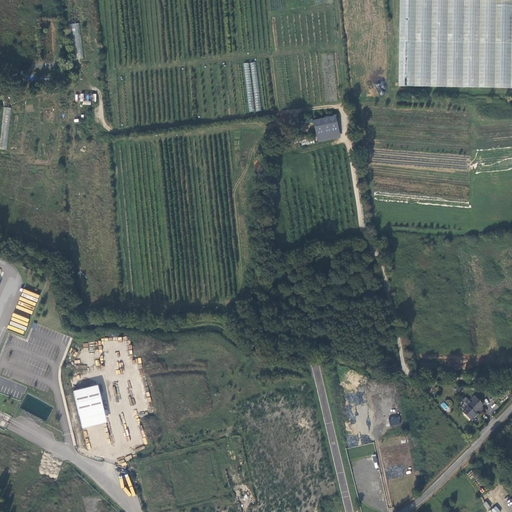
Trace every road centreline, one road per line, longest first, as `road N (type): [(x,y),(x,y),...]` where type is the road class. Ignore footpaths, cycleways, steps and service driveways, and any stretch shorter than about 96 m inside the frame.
road 1 (track): [(410,373),(379,262),(362,231),(341,109),(113,132),(92,86)]
road 2 (unclassified): [(511,408),(404,511)]
road 3 (unknown): [(316,367),(348,511)]
